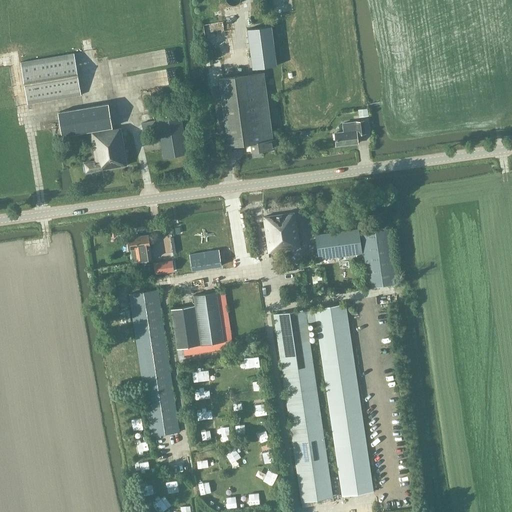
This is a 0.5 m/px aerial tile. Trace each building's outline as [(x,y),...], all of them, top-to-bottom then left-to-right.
[(252,69),(277,65),(271,26),(247,29),(252,69)] [(215,41),(209,44),(211,50),(218,47),(215,41)] [(211,51),(205,52),(207,65),(213,64),(211,51)] [(81,95),(74,53),(20,62),(27,104),(81,95)] [(9,62),(9,72),(19,71),(18,61),(9,62)] [(251,152),(277,149),(275,138),(272,138),(264,72),(219,78),(228,146),(250,143),(251,152)] [(62,136),(112,127),(108,103),(58,112),(62,136)] [(368,116),(367,108),(358,109),(359,117),(368,116)] [(143,129),(156,126),(153,112),(140,116),(143,129)] [(163,158),(187,154),(181,113),(156,118),(163,158)] [(344,132),(335,133),(336,145),(357,143),(356,134),(358,134),(366,133),(365,121),(344,123),(344,132)] [(97,171),(127,165),(120,127),(90,132),(95,161),(83,163),(85,173),(97,172),(97,171)] [(448,139),(462,139),(462,131),(448,131),(448,139)] [(291,248),(299,247),(294,212),(264,217),(269,256),(280,255),(279,251),(291,249),(291,248)] [(359,229),(316,235),(319,259),(362,253),(364,253),(368,288),(397,284),(389,224),(359,229)] [(149,234),(129,238),(131,254),(136,253),(137,261),(151,259),(149,234)] [(219,250),(197,253),(189,254),(191,270),(222,265),(219,250)] [(155,274),(176,271),(174,260),(154,263),(155,274)] [(160,298),(162,298),(161,291),(159,291),(159,289),(129,294),(151,436),(179,431),(160,298)] [(225,341),(217,291),(193,295),(195,305),(171,308),(177,348),(225,341)] [(302,502),(334,497),(307,321),(317,319),(343,496),(373,491),(346,303),(274,314),(302,502)] [(241,371),(257,370),(256,358),(239,359),(241,371)] [(251,395),(261,394),(260,383),(250,383),(251,395)] [(231,410),(241,408),(239,399),(229,401),(231,410)] [(260,401),(251,404),(256,419),(265,416),(260,401)] [(224,404),(214,404),(214,415),(225,415),(224,404)] [(140,418),(130,419),(130,430),(141,430),(140,418)] [(227,436),(227,425),(218,425),(218,436),(227,436)] [(243,426),(234,427),(235,437),(244,436),(243,426)] [(253,430),(261,446),(270,441),(262,426),(253,430)] [(260,448),(262,459),(271,458),(270,447),(260,448)] [(206,465),(201,467),(203,472),(213,469),(210,460),(205,461),(206,465)] [(209,509),(216,511),(220,500),(212,498),(209,509)]
